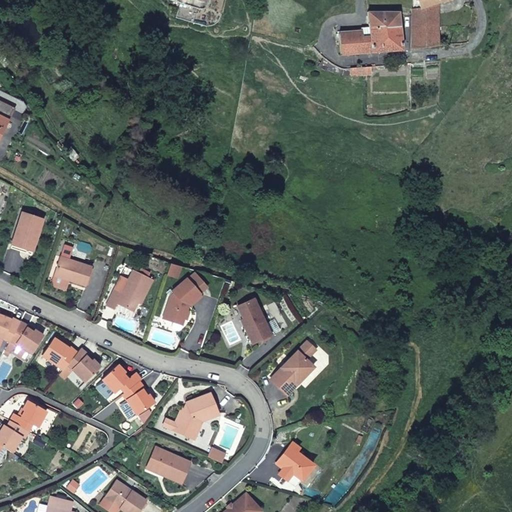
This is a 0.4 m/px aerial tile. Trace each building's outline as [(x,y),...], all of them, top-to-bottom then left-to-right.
[(206,0),(167,0),(167,1),(194,10),(200,8),(206,3),(206,0)] [(413,0),(416,0),(416,10),(411,11),(409,50),(435,47),(436,6),(448,0),(413,0)] [(398,12),(376,13),(375,24),(367,25),(367,29),(367,35),(360,35),(360,31),(336,35),(338,58),(397,51),(398,12)] [(375,24),(376,13),(367,14),(367,25),(375,24)] [(349,76),(366,74),(372,74),(372,67),(349,69),(349,76)] [(0,129),(11,107),(0,101),(0,129)] [(21,210),(10,243),(34,251),(45,218),(21,210)] [(64,244),(61,255),(70,258),(74,247),(64,244)] [(70,258),(61,255),(54,276),(69,281),(86,286),(93,265),(70,258)] [(182,267),(170,264),(167,275),(178,278),(182,267)] [(154,279),(132,270),(128,279),(121,275),(106,305),(115,309),(117,304),(134,311),(138,302),(142,305),(154,279)] [(187,277),(201,293),(209,287),(195,271),(187,277)] [(54,276),(51,286),(66,291),(69,281),(54,276)] [(189,304),(202,294),(201,293),(187,277),(187,276),(171,290),(173,293),(170,295),(163,318),(183,325),(189,304)] [(273,335),(255,296),(236,305),(242,319),(240,319),(252,345),(273,335)] [(0,337),(1,338),(8,341),(18,321),(0,313),(0,337)] [(19,319),(18,321),(8,341),(4,348),(10,351),(14,342),(16,343),(28,350),(31,352),(43,334),(33,329),(32,330),(26,326),(27,324),(19,319)] [(40,355),(59,369),(64,363),(73,351),(51,337),(40,355)] [(307,340),(298,350),(308,359),(318,349),(307,340)] [(16,343),(10,351),(22,359),(28,350),(16,343)] [(73,351),(64,363),(70,369),(82,382),(98,367),(90,359),(89,360),(83,354),(85,353),(78,346),(73,351)] [(298,350),(270,379),(288,396),(316,367),(308,359),(298,350)] [(62,377),(70,369),(64,363),(59,369),(56,372),(62,377)] [(138,380),(140,379),(134,372),(127,380),(122,375),(124,372),(115,363),(100,379),(114,393),(118,388),(123,392),(138,380)] [(143,386),(138,380),(123,392),(121,394),(136,414),(154,401),(147,394),(145,394),(140,388),(143,386)] [(180,407),(173,422),(170,428),(192,438),(201,420),(217,413),(208,392),(184,401),(186,406),(183,408),(180,407)] [(106,394),(100,399),(100,402),(102,404),(105,405),(111,401),(111,397),(110,395),(106,394)] [(7,419),(26,429),(30,424),(35,427),(44,410),(25,399),(19,409),(21,410),(17,417),(11,413),(7,419)] [(78,399),(73,404),(78,408),(82,403),(78,399)] [(170,428),(173,422),(164,418),(161,424),(170,428)] [(0,444),(9,450),(18,436),(21,438),(26,429),(7,419),(3,426),(1,424),(0,425),(0,444)] [(302,482),(316,465),(299,451),(301,448),(293,441),(275,463),(282,469),(277,474),(287,482),(293,474),(302,482)] [(219,463),(223,453),(210,447),(206,457),(219,463)] [(162,476),(180,484),(190,462),(154,448),(147,463),(164,470),(162,476)] [(145,469),(162,476),(164,470),(147,463),(145,469)] [(72,480),(67,486),(71,489),(76,483),(72,480)] [(138,511),(146,499),(115,481),(105,497),(115,504),(117,501),(122,505),(120,509),(124,511),(138,511)] [(246,492),(222,511),(261,511),(263,511),(246,492)] [(47,505),(45,511),(74,511),(69,511),(72,501),(52,496),(50,506),(47,505)] [(110,511),(117,511),(120,509),(122,505),(117,501),(115,504),(105,497),(100,505),(110,511)]
